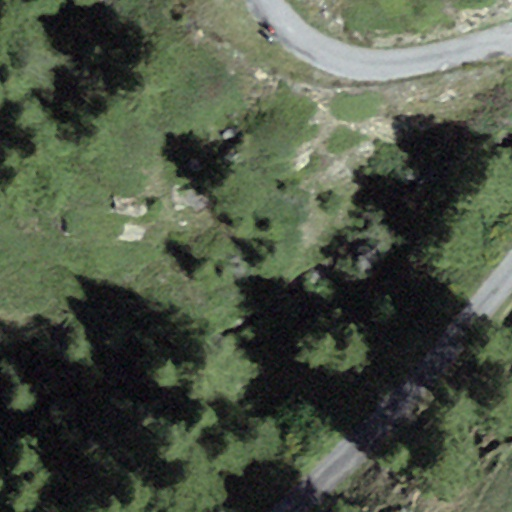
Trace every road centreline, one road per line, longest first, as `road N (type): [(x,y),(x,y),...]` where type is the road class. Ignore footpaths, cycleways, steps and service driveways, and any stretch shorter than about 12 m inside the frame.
road 1 (track): [(296,511),(511,266)]
road 2 (track): [(511,43),(408,67),(322,63),(268,0)]
